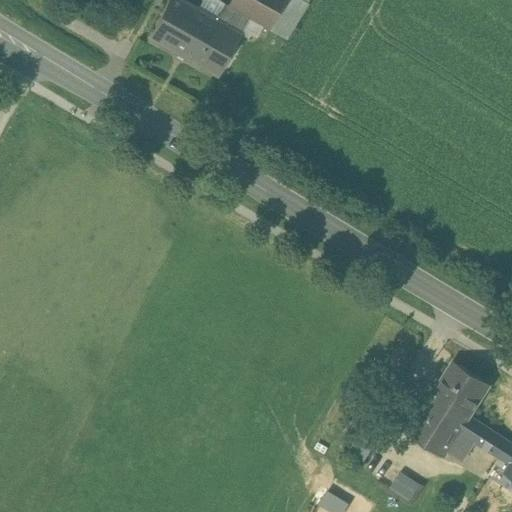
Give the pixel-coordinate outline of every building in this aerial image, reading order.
[(212,18),(180,0),(169,0),(149,36),(218,75),(240,34),(219,21),(212,18)] [(230,0),(228,5),(250,18),(288,38),(308,0),(230,0)] [(250,18),(228,5),(222,15),(219,21),(240,34),(250,18)] [(222,15),(216,11),(212,18),(219,21),(222,15)] [(490,383),(454,360),(409,433),(443,455),(459,431),(469,415),(490,383)] [(469,415),(459,431),(499,457),(510,441),(469,415)] [(400,469),(389,487),(410,500),(422,481),(400,469)] [(328,489),(321,501),(338,511),(346,500),(328,489)]
